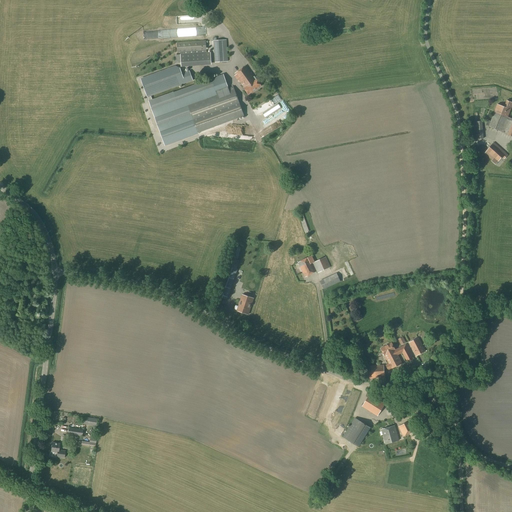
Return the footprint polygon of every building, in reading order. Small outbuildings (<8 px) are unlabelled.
[(185,10),(173,11),(174,36),(175,35),(176,41),(195,40),(194,34),(198,34),(198,31),(202,30),(202,23),(194,24),(194,27),(183,28),(183,20),(188,19),(188,13),(185,13),(185,10)] [(228,62),(226,40),(213,41),(215,63),(228,62)] [(206,52),(205,41),(177,43),(177,53),(180,53),(181,63),(211,61),(211,53),(206,53),(206,52)] [(149,101),(152,100),(151,96),(193,81),(189,71),(182,74),(180,68),(176,66),(141,79),(148,97),(149,101)] [(254,77),(246,66),(234,74),(245,88),(244,89),(249,95),(261,86),(257,79),(254,76),(254,77)] [(223,73),(209,79),(205,80),(152,100),(149,101),(148,101),(160,133),(165,147),(199,135),(198,133),(244,116),(234,87),(220,92),(221,94),(218,95),(216,91),(228,87),(227,85),(223,73)] [(511,118),(508,117),(511,105),(511,102),(507,101),(504,107),(497,104),(494,112),(490,121),(487,120),(485,125),(511,136),(511,118)] [(475,140),(483,139),(482,121),(473,122),(475,140)] [(503,159),(507,155),(505,154),(506,153),(494,142),(486,152),(487,153),(486,155),(492,160),(491,161),(495,165),(497,164),(502,158),(503,159)] [(305,233),(309,231),(302,212),(298,214),(305,233)] [(237,260),(241,248),(234,246),(233,248),(234,248),(232,254),(231,254),(217,296),(227,299),(238,270),(237,269),(240,260),(237,260)] [(315,262),(312,256),(298,263),(305,277),(316,272),(317,274),(331,267),(326,257),(315,262)] [(324,290),(341,282),(337,273),(320,281),(324,290)] [(248,315),(254,298),(242,295),(237,311),(248,315)] [(409,343),(416,356),(425,352),(418,338),(409,343)] [(395,350),(392,343),(381,349),(389,363),(385,365),(388,371),(391,369),(402,363),(398,355),(402,353),(407,361),(413,358),(406,344),(395,350)] [(369,379),(384,378),(385,378),(384,365),(368,366),(369,379)] [(377,416),(385,404),(369,395),(362,407),(377,416)] [(426,425),(434,419),(424,406),(416,413),(426,425)] [(96,426),(97,419),(85,417),(83,424),(96,426)] [(359,447),(371,428),(355,418),(343,437),(359,447)] [(403,437),(415,431),(419,429),(414,419),(410,421),(398,427),(403,437)] [(386,444),(399,440),(395,426),(381,430),(386,444)] [(82,437),(83,429),(69,427),(67,435),(82,437)] [(95,446),(96,439),(90,438),(89,442),(81,441),(81,444),(95,446)] [(51,452),(57,453),(56,457),(64,458),(65,451),(59,450),(59,448),(59,445),(59,443),(52,442),(51,452)]
